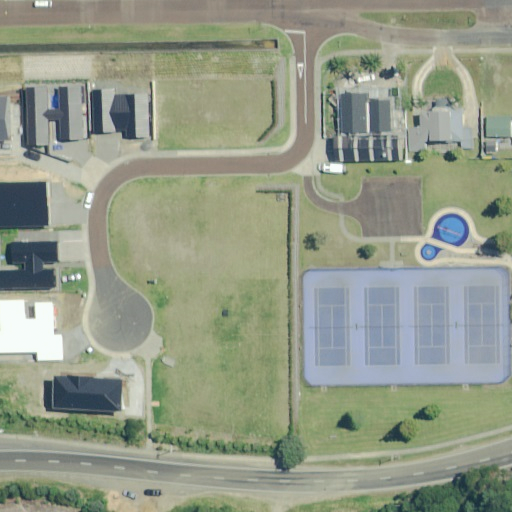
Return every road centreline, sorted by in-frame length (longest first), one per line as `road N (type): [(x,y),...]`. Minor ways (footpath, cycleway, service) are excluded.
road 1 (secondary): [(0,460),(348,481),(511,452)]
road 2 (residential): [(304,11),(297,160),(272,170),(132,168),(95,202),(92,237),(116,321)]
road 3 (residential): [(304,11),(0,15)]
road 4 (residential): [(494,36),(397,35),(304,11)]
road 5 (residential): [(304,11),(429,0)]
